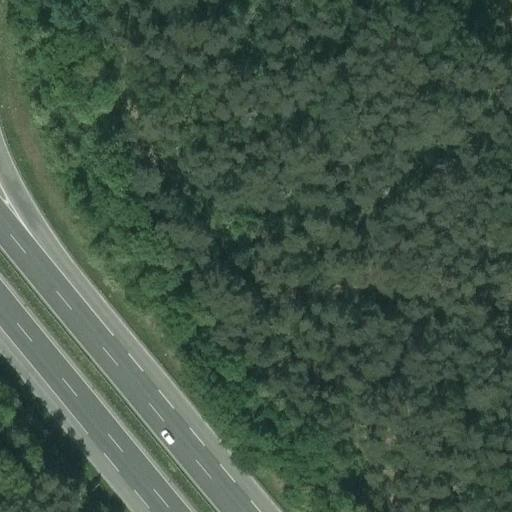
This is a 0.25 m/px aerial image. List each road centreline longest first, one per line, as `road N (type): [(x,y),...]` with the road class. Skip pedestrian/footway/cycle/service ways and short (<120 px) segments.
road 1 (track): [(459,290),(328,289),(297,306),(301,329),(360,393),(416,511)]
road 2 (motorway): [(236,511),(24,259)]
road 3 (motorway): [(0,305),(168,511)]
